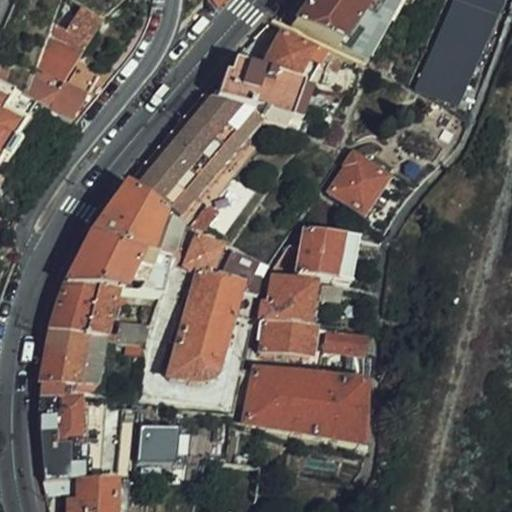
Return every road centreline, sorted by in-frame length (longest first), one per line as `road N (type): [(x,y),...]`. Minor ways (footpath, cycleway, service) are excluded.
road 1 (secondary): [(51,248),(89,190),(257,0)]
road 2 (residential): [(171,0),(168,30),(148,66),(31,218),(32,231),(51,248)]
road 3 (secondary): [(24,511),(14,442),(17,350),(51,248)]
